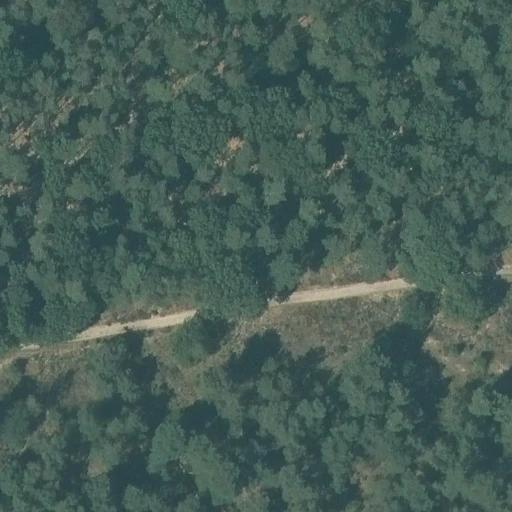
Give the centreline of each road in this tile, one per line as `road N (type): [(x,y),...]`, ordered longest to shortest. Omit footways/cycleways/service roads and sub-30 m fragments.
road 1 (track): [(0,339),(493,269)]
road 2 (track): [(338,0),(493,269)]
